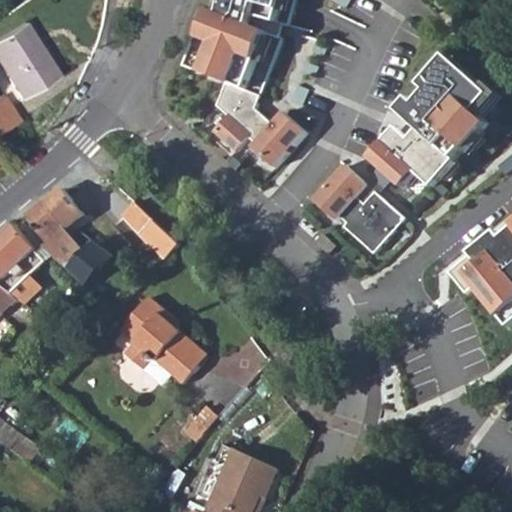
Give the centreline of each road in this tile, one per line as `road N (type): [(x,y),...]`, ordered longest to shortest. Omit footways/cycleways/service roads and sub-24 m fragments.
road 1 (residential): [(115,97),(155,137),(272,221),(320,275),(350,334),(356,376),(348,408)]
road 2 (residential): [(511,442),(450,404),(376,419),(348,408)]
road 3 (residential): [(115,97),(79,141),(0,207)]
